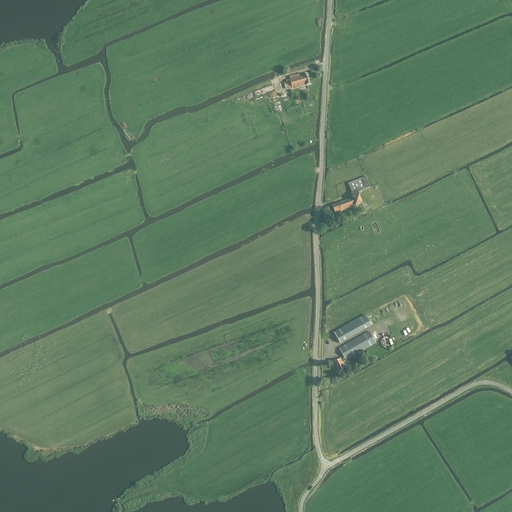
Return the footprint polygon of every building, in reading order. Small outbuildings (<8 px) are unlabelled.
[(291,82),(292,88),(292,89),(304,85),(306,85),(311,84),(308,75),(304,76),(304,77),(300,78),(299,75),(290,78),(291,82)] [(285,101),(294,99),(292,91),(283,93),(285,101)] [(281,102),(280,102),(274,103),(276,114),(284,112),(281,102)] [(342,213),(341,211),(362,204),(358,193),(370,188),(366,177),(348,184),(351,193),(351,194),(353,199),(333,206),(335,214),(339,212),(340,214),(342,213)] [(340,343),(371,326),(365,315),(334,333),(340,343)] [(340,360),(333,364),(334,365),(339,373),(346,369),(343,363),(346,361),(348,360),(370,348),(377,344),(370,332),(339,349),(344,358),(341,360),(340,360)] [(395,341),(395,340),(394,339),(393,337),(392,336),(391,335),(390,335),(389,334),(387,334),(386,335),(385,335),(384,336),(383,337),(382,338),(381,339),(381,340),(381,341),(381,342),(381,344),(382,345),(383,346),(384,347),(385,348),(386,348),(388,348),(389,348),(391,348),(392,347),(393,346),(393,345),(394,344),(395,343),(395,341)]
